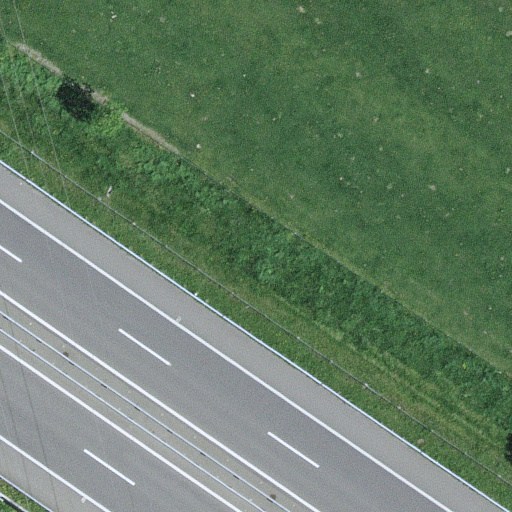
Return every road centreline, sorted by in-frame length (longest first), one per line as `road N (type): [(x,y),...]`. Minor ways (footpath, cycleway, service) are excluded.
road 1 (motorway): [(386,511),(0,244)]
road 2 (motorway): [(0,389),(175,511)]
